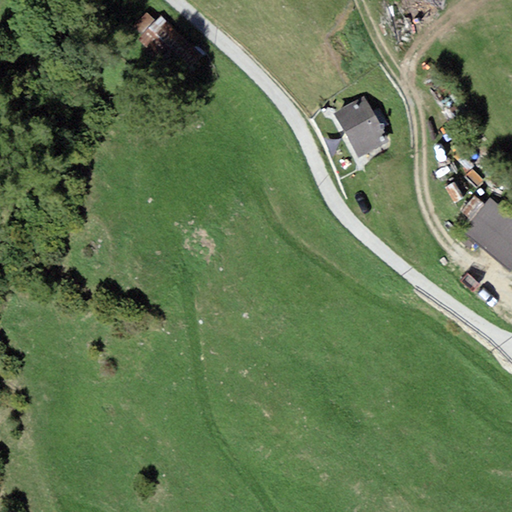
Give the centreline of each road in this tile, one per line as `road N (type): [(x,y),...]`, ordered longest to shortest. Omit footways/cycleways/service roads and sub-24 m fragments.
road 1 (track): [(511,350),(352,224),(268,82),(181,0)]
road 2 (track): [(511,293),(435,225),(420,123),(358,0)]
